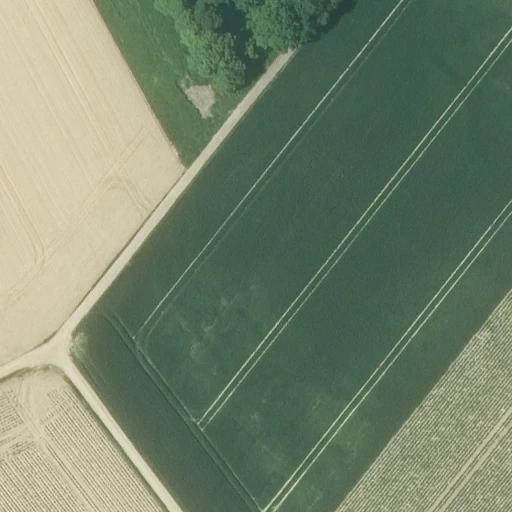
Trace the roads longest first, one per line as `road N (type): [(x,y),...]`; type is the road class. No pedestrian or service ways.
road 1 (track): [(328,0),(48,347),(0,372)]
road 2 (track): [(48,347),(173,511)]
